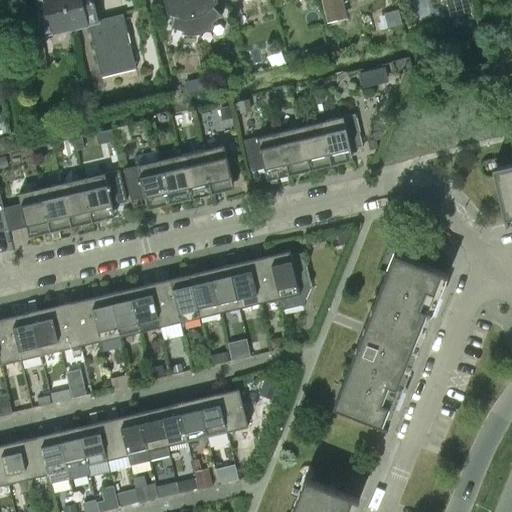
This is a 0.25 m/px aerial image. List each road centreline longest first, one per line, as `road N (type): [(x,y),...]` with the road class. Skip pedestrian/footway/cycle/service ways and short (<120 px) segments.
road 1 (residential): [(0,280),(378,189)]
road 2 (residential): [(386,511),(468,298),(489,265)]
road 3 (unclassified): [(489,265),(428,194),(408,184),(378,189)]
road 4 (secondary): [(511,404),(459,511)]
